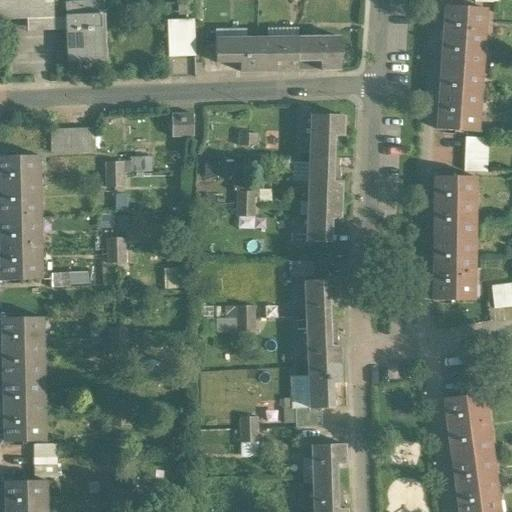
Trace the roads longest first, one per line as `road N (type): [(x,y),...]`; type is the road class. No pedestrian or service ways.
road 1 (residential): [(368,90),(0,106)]
road 2 (residential): [(359,350),(511,334)]
